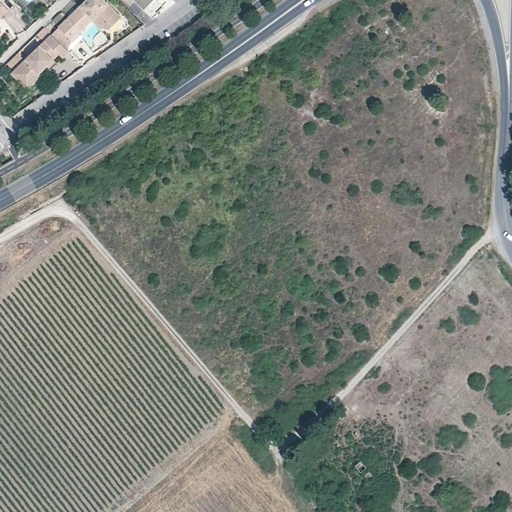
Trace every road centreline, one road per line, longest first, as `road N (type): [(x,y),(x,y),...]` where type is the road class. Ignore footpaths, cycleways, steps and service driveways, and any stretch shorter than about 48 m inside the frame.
road 1 (track): [(0,237),(49,212),(70,215),(278,450),(493,231),(507,229)]
road 2 (secondary): [(0,199),(302,0)]
road 3 (residential): [(0,128),(193,0)]
road 4 (track): [(241,410),(116,511)]
road 5 (tertiary): [(511,240),(503,205),(509,94)]
